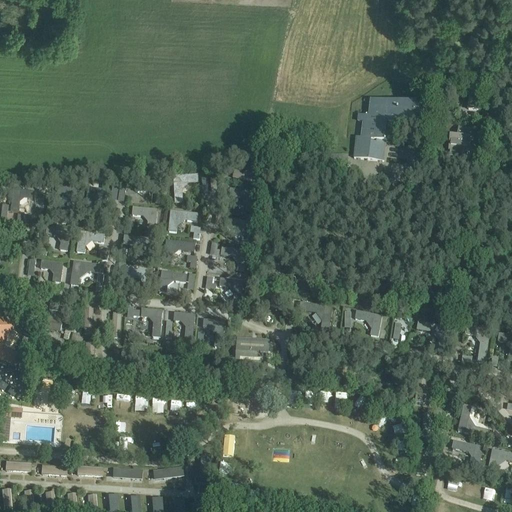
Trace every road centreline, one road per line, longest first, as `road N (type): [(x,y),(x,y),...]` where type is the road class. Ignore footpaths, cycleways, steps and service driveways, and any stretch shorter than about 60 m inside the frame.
road 1 (unknown): [(392,292),(439,0)]
road 2 (unclassified): [(0,449),(156,462),(228,425),(278,421)]
road 3 (unknown): [(0,483),(193,491)]
road 4 (unclassified): [(278,421),(356,432),(382,474),(438,495)]
road 5 (unclassified): [(111,298),(194,304),(285,333)]
road 6 (unclassified): [(285,333),(416,353),(452,371)]
road 7 (unclassified): [(438,495),(452,371)]
